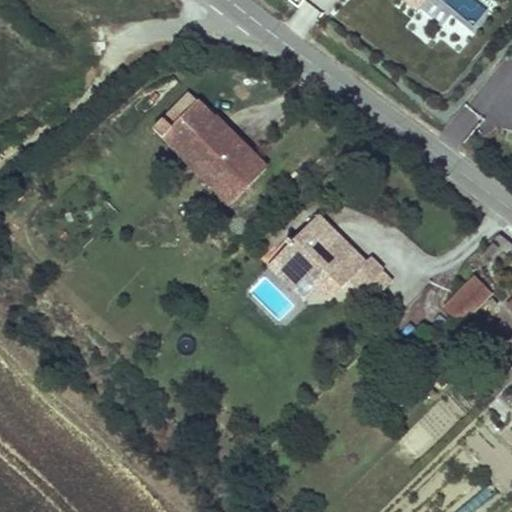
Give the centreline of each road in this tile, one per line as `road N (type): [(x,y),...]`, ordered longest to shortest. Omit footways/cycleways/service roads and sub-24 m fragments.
road 1 (tertiary): [(229,0),(511,211)]
road 2 (track): [(221,0),(202,19),(139,49),(0,156)]
